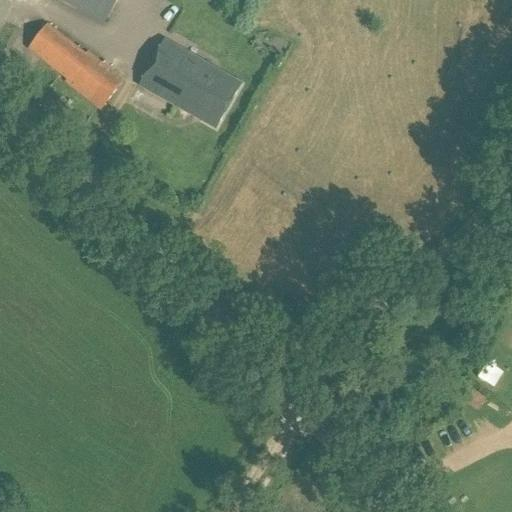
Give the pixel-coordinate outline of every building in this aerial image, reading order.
[(59,0),(104,25),(117,0),(59,0)] [(158,0),(146,0),(143,12),(155,15),(159,0),(158,0)] [(65,82),(101,111),(123,81),(87,53),(86,56),(47,25),(28,49),(67,80),(65,82)] [(139,87),(216,129),(241,85),(191,56),(188,60),(162,45),(139,87)] [(496,388),(507,372),(494,364),(484,380),(496,388)] [(478,412),(486,400),(474,392),(466,404),(478,412)]
